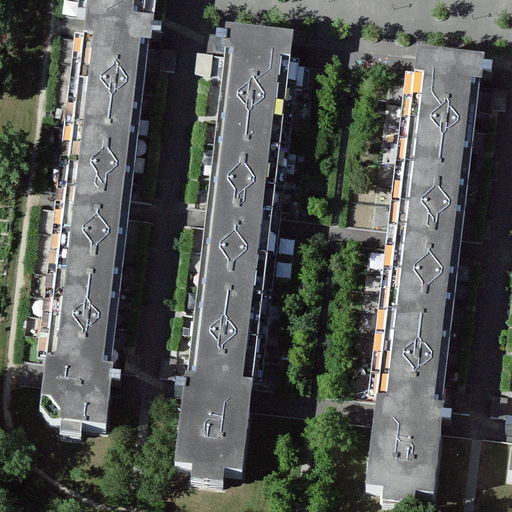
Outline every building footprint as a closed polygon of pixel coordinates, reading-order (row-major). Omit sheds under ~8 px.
[(87,0),(64,198),(135,206),(154,48),(159,0),(87,0)] [(223,56),(205,222),(270,229),(289,65),(292,41),(226,33),(223,56)] [(164,68),(181,69),(182,53),(166,52),(164,68)] [(415,79),(396,243),(461,251),(481,81),(492,82),(494,73),(485,72),(486,68),(417,60),(415,79)] [(135,206),(64,198),(39,417),(50,431),(58,432),(57,442),(84,445),(85,436),(109,439),(135,206)] [(251,403),(270,229),(205,222),(177,473),(192,475),(191,488),(225,492),(226,480),(242,482),(251,403)] [(433,503),(461,251),(396,243),(376,417),(368,496),(384,498),(382,511),(389,511),(415,511),(416,501),(433,503)]
